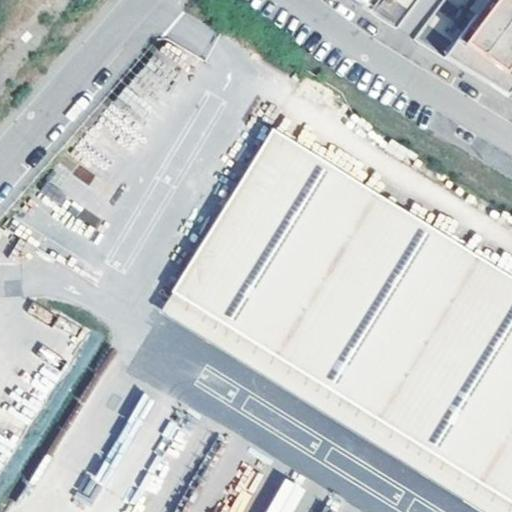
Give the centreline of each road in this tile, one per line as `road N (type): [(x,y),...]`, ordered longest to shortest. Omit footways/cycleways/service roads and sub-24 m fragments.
road 1 (residential): [(297,0),(511,144)]
road 2 (residential): [(0,162),(142,0)]
